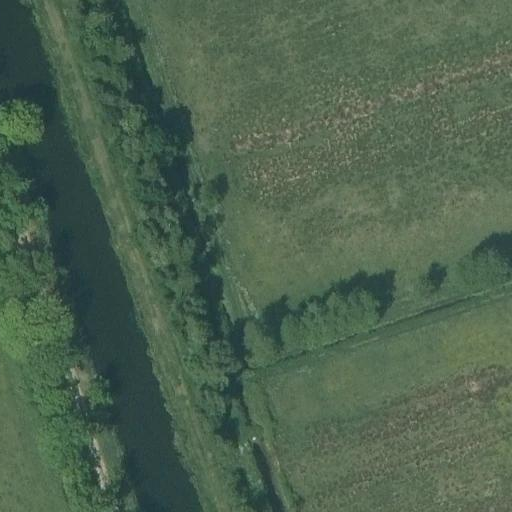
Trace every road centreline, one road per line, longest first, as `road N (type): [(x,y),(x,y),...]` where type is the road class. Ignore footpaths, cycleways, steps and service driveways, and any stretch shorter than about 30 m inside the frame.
road 1 (track): [(50,0),(221,511)]
road 2 (track): [(111,511),(0,179)]
